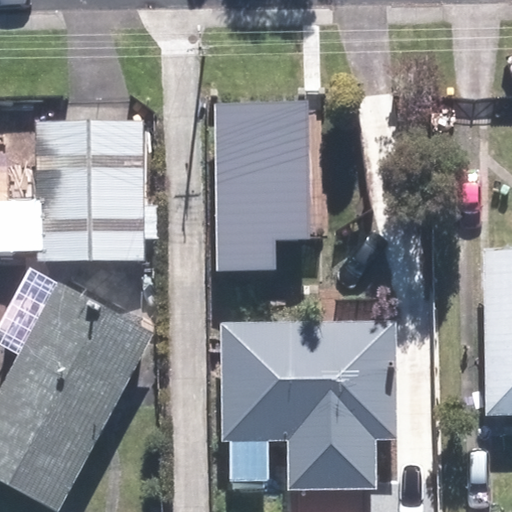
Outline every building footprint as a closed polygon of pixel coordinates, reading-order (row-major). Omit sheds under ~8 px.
[(216,269),(275,268),(274,240),(312,240),(309,101),(213,103),(216,269)] [(151,123),(49,123),(49,258),(150,258),(151,123)] [(511,250),(497,251),(498,412),(511,411),(511,250)] [(0,478),(54,507),(147,332),(57,284),(0,390),(0,478)] [(404,320),(236,323),(238,437),(307,436),(307,480),(382,479),(382,434),(406,434),(404,320)]
